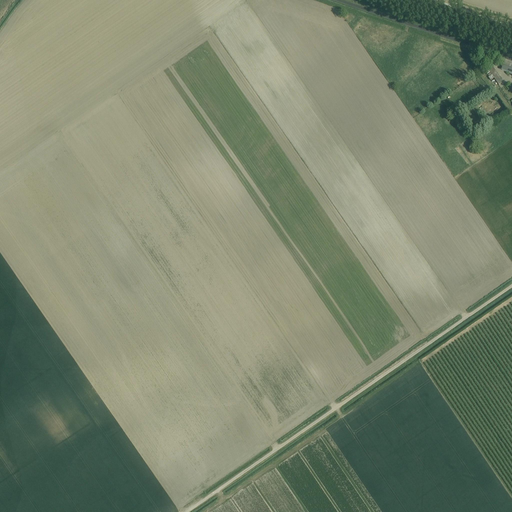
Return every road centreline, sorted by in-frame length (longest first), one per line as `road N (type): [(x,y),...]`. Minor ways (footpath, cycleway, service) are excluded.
road 1 (unclassified): [(186,511),(511,285)]
road 2 (unclassified): [(336,0),(511,59)]
